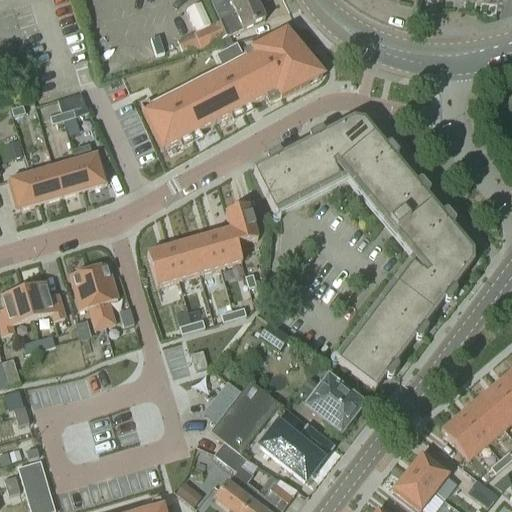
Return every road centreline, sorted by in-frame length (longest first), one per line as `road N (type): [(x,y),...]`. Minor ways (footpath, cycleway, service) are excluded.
road 1 (residential): [(324,511),(511,265)]
road 2 (residential): [(113,221),(174,406),(172,461)]
road 3 (residential): [(449,121),(326,100),(253,141)]
road 4 (residential): [(306,0),(363,52),(457,71)]
road 5 (residential): [(113,221),(253,141)]
road 6 (residential): [(452,50),(395,43),(318,0)]
